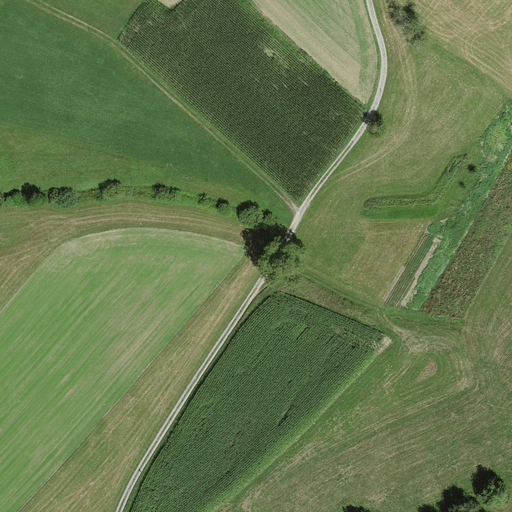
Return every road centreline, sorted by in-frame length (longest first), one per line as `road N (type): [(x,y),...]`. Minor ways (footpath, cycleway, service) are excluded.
road 1 (track): [(369,0),(383,58),(377,95),(253,293)]
road 2 (track): [(119,511),(129,483),(253,293)]
